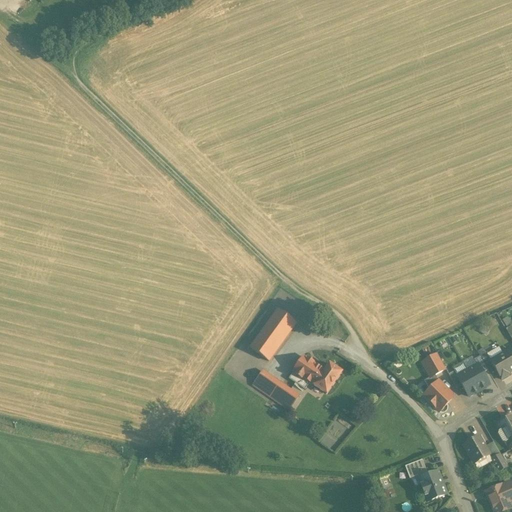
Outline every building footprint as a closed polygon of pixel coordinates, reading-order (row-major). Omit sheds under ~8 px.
[(277,311),(250,349),(268,362),(295,324),(277,311)] [(489,360),(483,350),(477,354),(479,358),(483,364),(489,360)] [(511,354),(510,351),(490,363),(501,381),(509,376),(507,374),(511,371),(511,354)] [(437,356),(422,364),(430,378),(430,379),(435,377),(445,371),(437,356)] [(307,360),(303,358),(293,373),(288,380),(304,391),(309,384),(313,387),(323,372),(312,364),(313,364),(307,360)] [(483,364),(479,358),(474,361),(477,367),(477,366),(482,375),(487,372),(483,364)] [(323,372),(313,387),(326,395),(341,373),(329,365),(323,372)] [(477,367),(467,372),(479,393),(482,392),(481,391),(489,386),(482,375),(477,366),(477,367)] [(454,372),(448,376),(456,390),(461,387),(456,378),(457,378),(454,372)] [(479,393),(467,372),(457,378),(456,378),(461,387),(468,398),(475,394),(476,395),(479,393)] [(282,386),(262,373),(253,386),(272,400),(282,386)] [(430,379),(430,378),(423,382),(428,392),(438,383),(435,377),(430,379)] [(428,392),(423,398),(439,413),(451,401),(451,400),(451,396),(438,383),(428,392)] [(298,398),(282,386),(272,400),(289,412),(298,398)] [(511,418),(511,417),(497,426),(501,432),(499,433),(498,436),(502,443),(505,443),(506,443),(510,451),(511,449),(511,418)] [(478,437),(464,446),(469,455),(468,456),(474,466),(489,457),(478,437)] [(506,469),(499,456),(491,461),(498,474),(506,469)] [(422,461),(405,468),(409,480),(417,477),(418,481),(428,477),(422,461)] [(428,477),(418,481),(425,497),(428,496),(431,502),(446,496),(437,473),(428,477)] [(511,490),(509,484),(486,494),(491,505),(490,505),(492,511),(505,511),(511,510),(506,500),(511,497),(511,490)]
